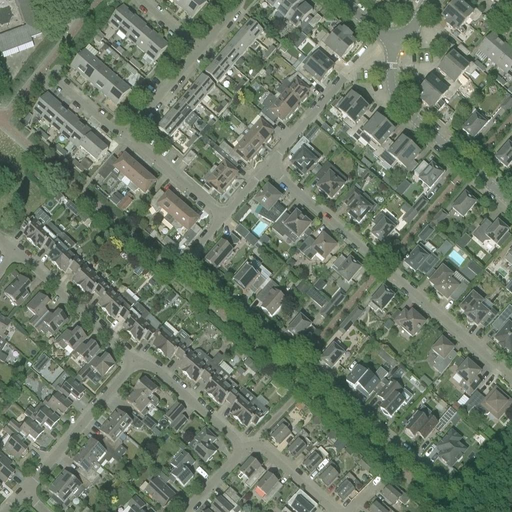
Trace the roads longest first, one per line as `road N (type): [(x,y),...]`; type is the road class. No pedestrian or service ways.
road 1 (residential): [(191,257),(440,482),(459,482),(511,428)]
road 2 (residential): [(511,380),(268,166)]
road 3 (tertiary): [(511,200),(401,106),(391,89),(392,39)]
road 4 (residential): [(136,362),(24,493)]
road 5 (residential): [(11,249),(136,362)]
road 6 (residential): [(244,447),(136,362)]
road 7 (residential): [(224,217),(126,134)]
road 8 (residential): [(268,166),(348,71)]
